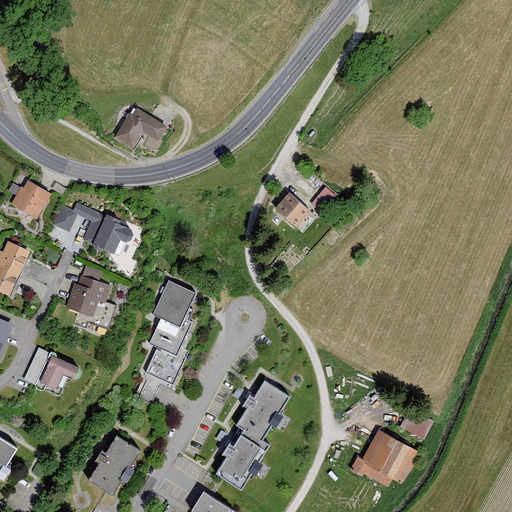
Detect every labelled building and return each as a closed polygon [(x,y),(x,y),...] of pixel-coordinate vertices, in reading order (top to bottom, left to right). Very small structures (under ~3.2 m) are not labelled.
[(166,127),(135,108),(117,137),(133,147),(143,131),(158,140),(166,127)] [(52,191),(29,178),(13,207),(36,219),(52,191)] [(12,181),(9,190),(17,192),(20,184),(12,181)] [(325,186),(312,204),(324,213),(337,196),(325,186)] [(290,192),(276,209),(297,228),(312,211),(290,192)] [(73,211),(63,206),(54,225),(69,232),(77,213),(94,221),(86,240),(97,245),(96,247),(113,254),(120,240),(126,243),(130,241),(132,237),(130,232),(117,226),(119,223),(77,203),(73,211)] [(28,252),(8,243),(4,253),(1,252),(0,253),(0,289),(9,294),(28,252)] [(79,286),(75,285),(68,307),(79,311),(75,324),(86,328),(88,322),(108,329),(116,306),(104,302),(110,287),(97,282),(101,272),(86,267),(79,286)] [(196,293),(168,280),(152,315),(160,319),(149,344),(157,348),(146,372),(150,374),(139,398),(151,403),(163,379),(173,384),(189,350),(181,347),(192,322),(189,321),(193,310),(189,308),(196,293)] [(0,351),(11,325),(0,320),(0,351)] [(79,369),(50,355),(36,385),(37,389),(41,390),(45,389),(59,395),(68,376),(74,379),(78,378),(81,373),(79,369)] [(290,397),(265,381),(254,399),(249,396),(243,406),(247,408),(236,426),(244,430),(234,446),(229,443),(222,455),(226,457),(216,474),(241,490),(252,473),(256,475),(262,465),(258,463),(269,446),(262,441),(272,425),(276,427),(282,417),(279,415),(290,397)] [(425,416),(407,407),(400,421),(417,430),(425,416)] [(412,445),(378,427),(357,467),(391,485),(412,445)] [(141,450),(116,435),(105,453),(102,451),(95,461),(99,463),(87,482),(112,497),(123,479),(127,482),(134,471),(130,469),(141,450)] [(17,449),(0,438),(0,478),(3,480),(10,469),(6,467),(17,449)] [(229,511),(230,510),(203,492),(192,511),(193,511),(229,511)]
